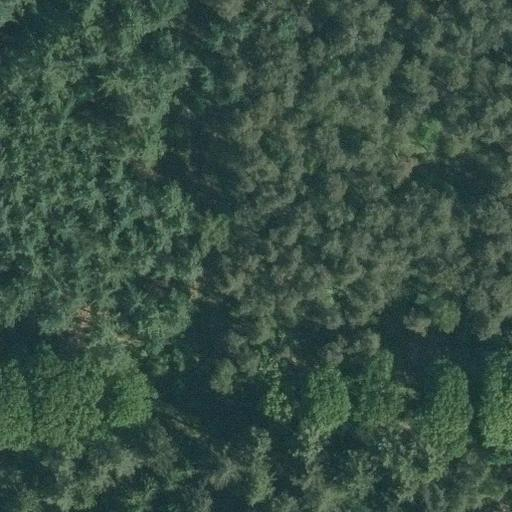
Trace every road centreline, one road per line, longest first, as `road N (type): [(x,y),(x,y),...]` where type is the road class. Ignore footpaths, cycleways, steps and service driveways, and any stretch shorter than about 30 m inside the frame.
road 1 (track): [(0,394),(511,390)]
road 2 (track): [(192,0),(198,392)]
road 3 (track): [(218,511),(198,392)]
